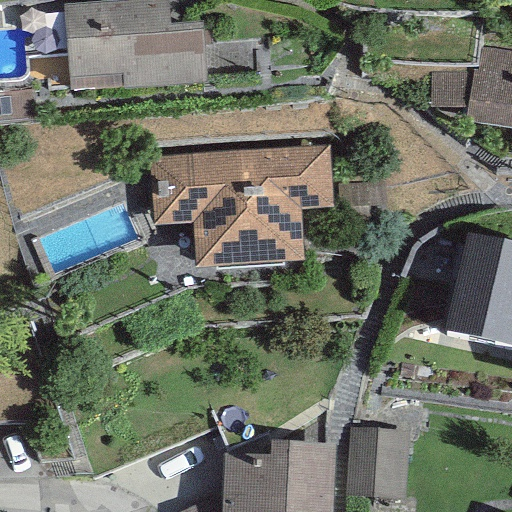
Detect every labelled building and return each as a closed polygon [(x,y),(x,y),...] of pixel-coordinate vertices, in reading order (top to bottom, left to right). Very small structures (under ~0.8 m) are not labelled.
[(167,0),(131,0),(63,4),(68,89),(204,81),(201,20),(169,22),(167,0)] [(511,52),(479,48),(478,70),(472,68),(472,74),(432,75),(429,105),(468,105),(465,116),(511,124),(511,52)] [(328,146),(146,157),(150,223),(191,221),(193,264),(303,258),(300,207),(332,205),(328,146)] [(445,324),(511,339),(511,239),(468,230),(445,324)] [(408,431),(348,427),(344,492),(404,495),(408,431)] [(273,458),(229,456),(226,511),(319,511),(322,447),(273,445),(273,458)]
